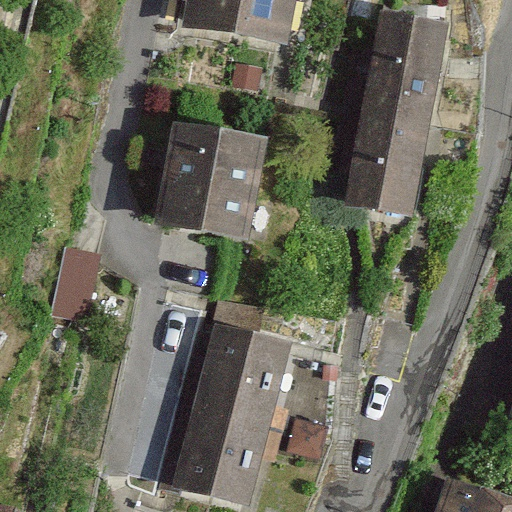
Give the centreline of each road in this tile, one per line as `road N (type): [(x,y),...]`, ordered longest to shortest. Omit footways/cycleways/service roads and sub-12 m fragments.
road 1 (residential): [(146,0),(111,185),(147,270),(150,306),(115,474)]
road 2 (residential): [(511,64),(455,296),(369,511)]
